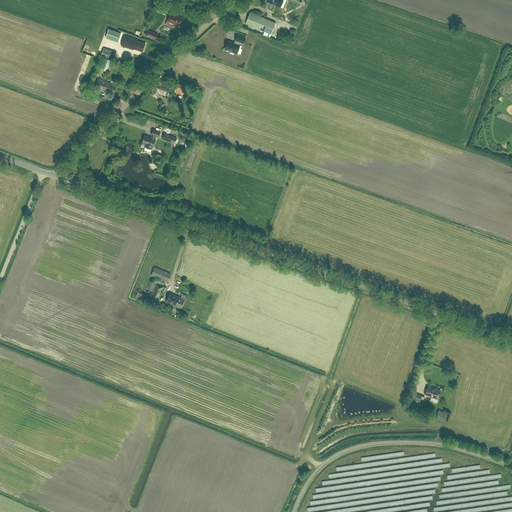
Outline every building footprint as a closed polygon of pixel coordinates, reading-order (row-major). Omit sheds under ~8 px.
[(164,2),(161,11),(169,13),(171,4),(164,2)] [(182,18),(171,12),(167,21),(174,24),(175,23),(179,25),(182,18)] [(275,23),(250,12),(245,23),(248,25),(247,27),(253,30),(255,28),(270,35),(275,23)] [(121,33),(109,29),(106,38),(118,42),(121,33)] [(158,34),(148,30),(146,35),(156,39),(158,34)] [(137,39),(124,35),(121,45),(131,49),(132,48),(142,51),(145,43),(137,40),(137,39)] [(225,49),(237,54),(240,46),(239,45),(240,42),(244,43),(245,38),(237,35),(235,40),(237,41),(236,44),(227,41),(225,49)] [(116,52),(104,48),(101,56),(114,60),(116,52)] [(114,61),(105,58),(101,69),(107,71),(110,62),(113,63),(114,61)] [(116,85),(98,79),(95,87),(106,91),(106,90),(113,92),(116,85)] [(168,86),(155,81),(151,90),(153,90),(151,95),(156,97),(158,93),(164,95),(168,86)] [(186,87),(177,84),(174,92),(183,95),(186,87)] [(160,132),(153,129),(151,134),(152,135),(151,138),(144,135),(142,143),(146,145),(145,147),(151,149),(152,146),(153,146),(155,139),(154,138),(154,136),(158,137),(160,132)] [(176,138),(164,133),(162,139),(174,143),(176,138)] [(167,282),(171,274),(154,267),(151,275),(167,282)] [(164,283),(154,278),(149,290),(151,291),(148,299),(155,303),(164,283)] [(147,296),(138,292),(136,297),(145,301),(147,296)] [(181,297),(170,292),(166,301),(181,308),(186,296),(182,294),(181,297)] [(440,390),(428,386),(425,394),(437,399),(440,390)] [(414,393),(411,401),(408,400),(406,406),(416,410),(418,403),(419,400),(420,401),(422,396),(414,393)] [(438,410),(435,418),(444,422),(447,414),(438,410)]
